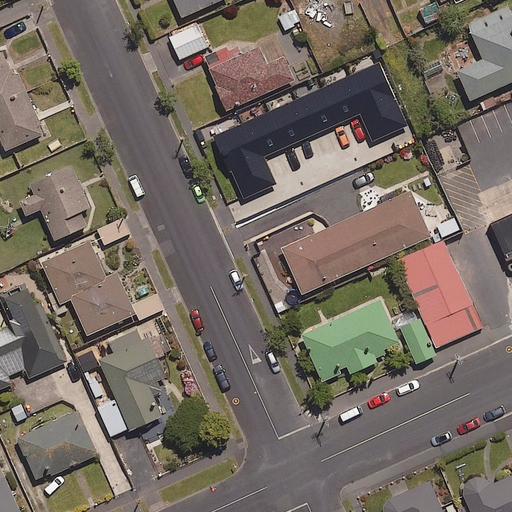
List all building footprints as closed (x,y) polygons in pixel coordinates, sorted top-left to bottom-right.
[(175,0),(183,16),(220,0),(175,0)] [(511,16),(474,33),(485,59),(460,70),(472,98),(511,80),(511,16)] [(208,47),(198,24),(169,37),(180,60),(208,47)] [(261,45),(211,68),(219,85),(217,86),(228,110),(296,79),(285,55),(269,62),(261,45)] [(13,75),(3,52),(0,53),(0,135),(7,151),(46,134),(19,72),(13,75)] [(289,130),(243,151),(254,176),(250,178),(262,205),(339,170),(328,145),(301,157),(289,130)] [(91,208),(73,166),(31,184),(35,194),(20,200),(27,215),(42,208),(56,240),(88,225),(82,212),(91,208)] [(412,190),(283,247),(303,294),(433,236),(412,190)] [(511,213),(492,223),(509,260),(511,259),(511,213)] [(130,234),(123,219),(98,230),(105,245),(130,234)] [(455,219),(437,227),(443,239),(461,231),(455,219)] [(91,240),(42,262),(62,304),(72,299),(74,295),(106,281),(107,276),(91,240)] [(481,328),(442,242),(398,263),(437,349),(481,328)] [(137,313),(118,271),(107,276),(106,281),(74,295),(72,299),(89,335),(137,313)] [(0,387),(12,382),(9,376),(26,369),(30,378),(69,361),(43,302),(37,304),(28,283),(0,295),(13,326),(0,331),(0,387)] [(382,300),(303,334),(322,378),(349,367),(352,374),(379,362),(375,352),(399,341),(382,300)] [(421,319),(400,328),(417,365),(437,356),(421,319)] [(167,377),(150,337),(100,358),(131,431),(164,416),(150,384),(167,377)] [(98,453),(79,410),(18,437),(37,479),(98,453)] [(0,511),(22,511),(0,462),(0,511)] [(480,511),(465,476),(420,495),(424,506),(415,509),(416,511),(480,511)]
